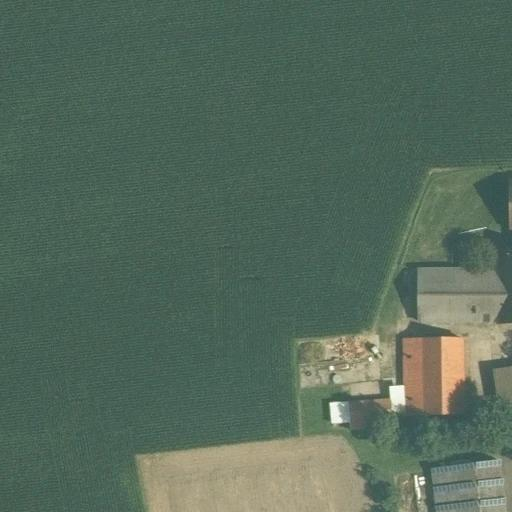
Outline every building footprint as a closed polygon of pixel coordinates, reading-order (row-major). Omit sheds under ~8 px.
[(511,251),(498,252),(498,271),(498,321),(498,325),(511,325),(511,251)] [(498,271),(417,272),(418,322),(498,321),(498,271)] [(463,340),(405,340),(405,416),(464,416),(463,340)] [(498,405),(511,402),(511,368),(493,371),(498,405)] [(391,401),(348,405),(350,430),(393,427),(391,401)] [(511,413),(482,422),(491,456),(511,450),(511,413)] [(505,511),(499,461),(432,470),(437,511),(505,511)]
